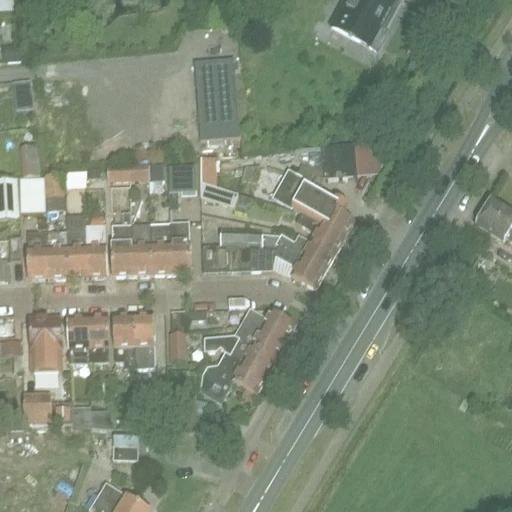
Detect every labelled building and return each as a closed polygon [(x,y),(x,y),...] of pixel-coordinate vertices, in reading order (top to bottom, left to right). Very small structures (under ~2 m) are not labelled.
[(394,0),(347,0),(331,30),(375,54),(385,36),(375,31),(386,10),(388,11),(394,0)] [(268,145),(291,69),(252,57),(229,133),(268,145)] [(32,95),(31,85),(13,87),(14,97),(32,95)] [(320,153),(323,185),(357,182),(354,150),(320,153)] [(201,171),(201,187),(217,192),(216,161),(200,161),(201,171)] [(38,180),(37,168),(22,169),(23,181),(38,180)] [(150,181),(149,171),(149,170),(130,171),(131,183),(149,181),(150,181)] [(164,186),(163,170),(149,171),(150,181),(149,181),(149,186),(148,187),(149,196),(163,195),(163,186),(164,186)] [(107,185),(131,183),(130,171),(106,173),(107,185)] [(168,172),(168,198),(196,197),(195,171),(168,172)] [(66,190),(86,189),(86,177),(65,178),(66,190)] [(46,197),(63,197),(63,180),(45,181),(46,197)] [(45,181),(44,181),(44,184),(20,185),(20,220),(44,219),(43,200),(45,200),(45,197),(46,197),(45,181)] [(20,220),(20,185),(20,182),(11,182),(11,183),(0,183),(0,223),(9,222),(9,224),(20,223),(20,220)] [(232,212),(236,198),(217,192),(201,187),(201,202),(232,212)] [(345,244),(355,226),(342,219),(347,210),(307,188),(292,214),(301,219),(345,244)] [(511,215),(492,203),(475,231),(503,248),(506,243),(511,247),(511,215)] [(131,230),(131,217),(122,217),(122,230),(111,231),(113,281),(132,280),(131,230)] [(335,260),(345,244),(301,219),(296,228),(314,238),(310,246),(335,260)] [(37,224),(38,238),(28,238),(29,284),(49,283),(48,273),(47,238),(47,223),(37,224)] [(191,278),(191,273),(190,228),(170,229),(172,273),(172,279),(191,278)] [(152,279),(152,273),(150,229),(131,230),(132,280),(152,279)] [(172,279),(172,273),(170,229),(150,229),(152,273),(152,279),(172,279)] [(88,282),(107,281),(106,231),(86,231),(86,236),(87,273),(88,282)] [(263,252),(263,251),(263,236),(221,234),(220,251),(226,251),(238,252),(250,252),(263,252)] [(88,282),(87,273),(86,236),(66,237),(67,273),(68,282),(88,282)] [(68,282),(67,273),(66,237),(58,237),(58,239),(49,239),(49,238),(47,238),(48,273),(49,283),(68,282)] [(278,250),(293,259),(296,261),(325,277),(335,260),(310,246),(298,240),(294,247),(281,240),(276,249),(278,250)] [(21,243),(10,243),(10,263),(21,263),(21,243)] [(215,277),(214,250),(203,250),(203,277),(215,277)] [(226,251),(220,251),(214,250),(215,277),(227,277),(226,251)] [(239,277),(238,252),(226,251),(227,277),(239,277)] [(277,252),(263,251),(263,252),(250,252),(251,276),(273,276),(273,271),(277,252)] [(251,276),(250,252),(238,252),(239,277),(251,276)] [(291,280),(316,294),(325,277),(296,261),(293,259),(289,267),(296,271),(291,280)] [(0,286),(7,286),(7,285),(11,285),(10,267),(6,267),(6,264),(0,264),(0,286)] [(474,267),(467,287),(488,293),(494,274),(474,267)] [(244,324),(285,347),(295,329),(270,315),(266,323),(250,315),(244,324)] [(182,317),(170,317),(171,339),(183,339),(182,327),(182,326),(206,325),(206,317),(206,316),(195,316),(182,317)] [(136,374),(155,373),(153,320),(133,321),(136,374)] [(88,322),(89,368),(109,368),(107,321),(88,322)] [(136,374),(133,321),(114,322),(115,352),(115,367),(124,367),(124,374),(136,374)] [(62,378),(62,369),(61,322),(30,323),(30,324),(31,380),(62,378)] [(70,369),(89,368),(88,322),(68,323),(70,369)] [(0,343),(13,343),(12,324),(0,324),(0,343)] [(276,364),(285,347),(244,324),(239,333),(234,340),(276,364)] [(186,339),(183,339),(171,339),(170,339),(171,370),(187,369),(186,339)] [(204,357),(214,357),(218,353),(220,352),(225,357),(223,359),(266,382),(276,364),(234,340),(234,341),(230,343),(203,344),(204,357)] [(13,361),(23,360),(23,346),(2,349),(3,362),(13,361)] [(257,399),(266,382),(223,359),(217,370),(207,372),(202,380),(228,394),(232,385),(257,399)] [(13,361),(13,379),(23,378),(23,360),(13,361)] [(190,393),(189,375),(167,377),(168,394),(190,393)] [(72,408),(51,409),(51,398),(23,399),(24,429),(72,428),(72,414),(72,408)] [(195,400),(171,399),(169,430),(193,432),(195,400)] [(113,435),(113,421),(112,408),(107,408),(107,416),(90,416),(91,433),(95,434),(113,435)] [(138,435),(162,435),(162,411),(137,412),(138,420),(138,435)] [(72,428),(91,433),(90,416),(90,413),(72,414),(72,428)] [(113,421),(113,435),(138,435),(138,420),(113,421)] [(112,466),(138,466),(138,435),(113,435),(112,466)] [(91,511),(145,511),(127,501),(106,488),(91,511)]
